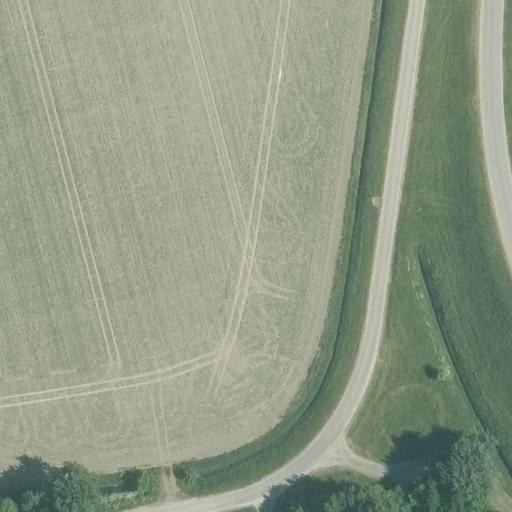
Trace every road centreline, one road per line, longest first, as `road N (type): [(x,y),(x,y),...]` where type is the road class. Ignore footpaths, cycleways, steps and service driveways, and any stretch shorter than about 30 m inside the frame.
road 1 (unclassified): [(171,511),(266,493),(326,449),(354,391),(370,331),(415,0)]
road 2 (unclassified): [(511,230),(489,88),(494,0)]
